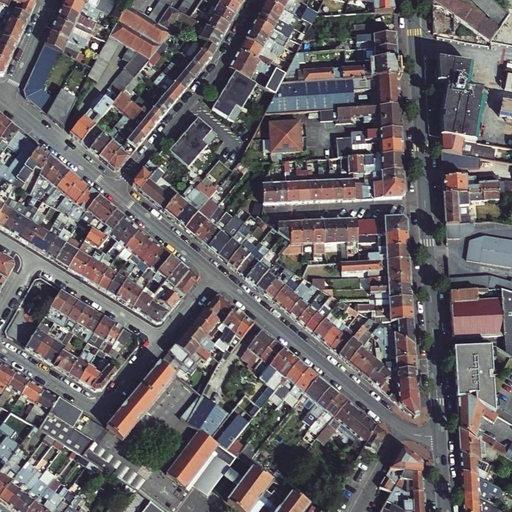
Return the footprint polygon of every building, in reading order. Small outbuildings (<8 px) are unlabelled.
[(6,11),(8,8),(9,5),(10,2),(11,0),(0,0),(0,17),(1,15),(4,17),(6,11)] [(11,9),(19,13),(30,18),(36,5),(33,0),(11,0),(10,2),(9,5),(12,7),(11,9)] [(70,0),(64,0),(61,9),(95,25),(98,18),(87,12),(89,8),(85,7),(70,0)] [(70,0),(85,7),(88,0),(97,0),(106,4),(105,6),(96,3),(94,8),(92,6),(90,9),(100,14),(117,22),(126,7),(127,4),(118,0),(70,0)] [(136,12),(142,0),(129,0),(127,4),(126,7),(136,12)] [(158,25),(162,20),(166,14),(170,9),(173,4),(166,0),(161,0),(147,19),(158,25)] [(200,3),(195,0),(186,0),(185,2),(196,9),(200,3)] [(227,0),(220,0),(217,7),(235,17),(240,7),(227,0)] [(266,0),(266,2),(284,12),(293,16),(296,10),(294,8),(288,4),(289,0),(297,0),(266,0)] [(364,0),(369,1),(370,6),(355,7),(355,15),(394,13),(393,0),(364,0)] [(499,30),(488,22),(470,10),(452,0),(431,0),(431,4),(490,42),(499,30)] [(471,0),(491,17),(488,22),(499,30),(502,25),(508,16),(495,3),(491,0),(471,0)] [(196,9),(185,2),(178,13),(189,20),(196,9)] [(266,2),(261,11),(287,26),(289,23),(287,22),(289,18),(282,15),(284,12),(266,2)] [(296,10),(293,16),(310,26),(316,15),(310,12),(307,10),(304,8),(297,4),(294,8),(296,10)] [(208,16),(211,17),(229,27),(235,17),(217,7),(214,5),(208,16)] [(129,48),(137,53),(149,60),(156,51),(164,42),(171,33),(169,32),(158,25),(147,19),(136,12),(126,7),(117,22),(111,33),(109,37),(119,42),(129,48)] [(9,12),(6,18),(25,27),(30,18),(19,13),(11,9),(8,8),(6,11),(9,12)] [(100,14),(90,9),(89,8),(87,12),(98,18),(100,14)] [(55,21),(73,29),(86,35),(89,36),(95,25),(61,9),(55,21)] [(211,59),(223,38),(193,22),(189,20),(178,13),(170,9),(166,14),(162,20),(158,25),(169,32),(175,21),(199,35),(193,46),(202,51),(211,59)] [(261,11),(255,21),(273,31),(275,27),(282,31),(284,27),(286,28),(287,26),(261,11)] [(229,27),(211,17),(208,23),(196,16),(193,22),(223,38),(229,27)] [(3,25),(2,27),(21,36),(25,27),(6,18),(3,17),(0,24),(3,25)] [(55,21),(50,34),(68,42),(75,45),(84,49),(86,46),(88,47),(89,43),(84,41),(70,35),(73,29),(55,21)] [(273,31),(255,21),(250,30),(277,45),(278,43),(276,42),(280,35),(273,31)] [(366,37),(365,25),(355,25),(356,37),(366,37)] [(2,27),(0,28),(0,37),(17,45),(21,36),(2,27)] [(86,35),(73,29),(70,35),(84,41),(86,35)] [(277,45),(250,30),(245,40),(262,49),(270,53),(274,47),(276,48),(277,45)] [(164,42),(168,45),(174,38),(172,37),(174,35),(171,33),(164,42)] [(44,47),(59,53),(75,61),(78,54),(72,51),(65,48),(68,42),(50,34),(44,47)] [(364,44),(364,50),(396,47),(395,34),(380,36),(368,37),(366,37),(356,37),(355,37),(356,43),(356,44),(364,44)] [(17,45),(0,37),(0,49),(13,55),(17,45)] [(97,81),(104,68),(108,62),(119,42),(109,37),(88,76),(97,81)] [(245,40),(239,51),(279,73),(282,68),(272,63),(273,61),(260,55),(262,49),(245,40)] [(75,45),(68,42),(65,48),(72,51),(75,45)] [(159,53),(160,55),(168,45),(164,42),(156,51),(159,53)] [(296,54),(300,46),(296,43),(291,53),(295,55),(296,54)] [(186,58),(193,63),(202,70),(211,59),(202,51),(193,46),(192,45),(183,56),(186,58)] [(44,47),(40,54),(56,61),(59,53),(44,47)] [(396,47),(364,50),(361,50),(361,57),(365,57),(365,62),(372,61),(397,60),(396,47)] [(139,72),(142,69),(147,62),(149,60),(137,53),(129,48),(123,59),(128,64),(107,91),(108,92),(92,112),(90,110),(69,135),(80,144),(93,129),(111,107),(117,99),(120,96),(122,93),(126,88),(126,87),(131,81),(136,76),(139,72)] [(0,60),(9,65),(13,55),(0,49),(0,60)] [(230,68),(257,85),(274,96),(281,84),(285,76),(281,74),(279,73),(239,51),(230,68)] [(328,52),(305,54),(306,62),(329,61),(328,52)] [(40,54),(38,60),(53,67),(56,61),(40,54)] [(285,76),(281,84),(366,79),(365,69),(334,71),(300,73),(300,65),(306,65),(306,62),(305,54),(296,54),(295,55),(291,65),(285,76)] [(193,63),(186,58),(183,61),(190,66),(193,63)] [(0,76),(3,76),(9,65),(0,60),(0,76)] [(38,60),(34,67),(49,74),(53,67),(38,60)] [(397,60),(372,61),(372,68),(365,69),(366,79),(398,77),(397,60)] [(439,122),(440,139),(462,142),(476,145),(484,98),(481,98),(482,90),(469,88),(473,66),(460,64),(435,60),(437,94),(443,95),(448,96),(447,102),(446,102),(443,117),(441,117),(440,122),(439,122)] [(177,69),(183,74),(192,82),(202,70),(193,63),(190,66),(183,61),(179,66),(177,64),(175,67),(177,69)] [(90,69),(84,66),(77,62),(70,74),(83,82),(90,69)] [(285,76),(291,65),(287,63),(281,74),(285,76)] [(163,74),(166,77),(184,92),(192,82),(183,74),(177,69),(175,67),(171,64),(163,74)] [(34,67),(31,74),(47,81),(49,74),(34,67)] [(126,88),(129,90),(131,88),(132,90),(143,76),(139,72),(136,76),(131,81),(126,87),(126,88)] [(257,85),(236,72),(212,110),(234,123),(257,85)] [(31,74),(29,80),(44,87),(47,81),(31,74)] [(175,102),(184,92),(166,77),(163,74),(161,76),(165,79),(161,84),(154,79),(152,83),(166,95),(170,98),(172,100),(175,102)] [(366,79),(281,84),(274,96),(264,116),(320,112),(354,110),(353,91),(377,90),(378,109),(400,107),(398,77),(366,79)] [(29,80),(26,86),(41,93),(42,91),(44,87),(29,80)] [(33,105),(41,93),(26,86),(23,92),(25,99),(33,105)] [(120,96),(125,100),(131,92),(129,90),(126,88),(122,93),(120,96)] [(168,100),(170,98),(166,95),(164,97),(156,90),(147,102),(155,108),(153,110),(163,118),(171,107),(165,102),(167,99),(168,100)] [(39,110),(48,96),(42,91),(41,93),(33,105),(39,110)] [(448,96),(443,95),(439,122),(440,122),(441,117),(443,117),(446,102),(447,102),(448,96)] [(46,116),(54,101),(48,96),(39,110),(46,116)] [(98,159),(111,143),(119,133),(123,136),(127,139),(128,137),(124,133),(131,125),(133,123),(140,113),(139,112),(125,100),(120,96),(117,99),(111,107),(122,116),(113,130),(105,139),(93,129),(80,144),(98,159)] [(172,100),(170,98),(168,100),(167,99),(165,102),(171,107),(173,105),(170,102),(172,100)] [(511,101),(503,100),(499,117),(511,119),(511,101)] [(147,119),(144,122),(153,129),(163,118),(153,110),(146,104),(139,112),(140,113),(147,119)] [(401,130),(400,107),(378,109),(354,110),(320,112),(321,122),(336,121),(336,125),(351,124),(351,119),(363,119),(363,124),(374,123),(379,122),(380,132),(401,130)] [(147,119),(140,113),(133,123),(139,128),(144,122),(147,119)] [(0,139),(10,125),(0,116),(0,139)] [(198,120),(169,152),(187,169),(216,136),(198,120)] [(139,128),(137,130),(135,133),(143,141),(153,129),(144,122),(139,128)] [(298,122),(269,124),(270,154),(300,152),(298,122)] [(9,145),(18,131),(10,125),(0,139),(0,143),(1,144),(0,145),(0,156),(1,157),(9,145)] [(128,137),(127,139),(128,141),(126,143),(135,151),(143,141),(135,133),(137,130),(131,125),(124,133),(128,137)] [(351,146),(371,144),(402,143),(401,130),(380,132),(375,132),(351,134),(351,138),(351,146)] [(18,131),(9,145),(15,149),(24,136),(18,131)] [(127,139),(123,136),(121,138),(123,140),(118,146),(122,149),(126,143),(128,141),(127,139)] [(348,158),(352,158),(352,152),(351,146),(351,138),(336,139),(337,159),(341,159),(348,158)] [(440,139),(441,153),(480,160),(496,162),(497,154),(463,148),(462,142),(440,139)] [(19,180),(39,149),(30,141),(11,171),(0,164),(0,177),(8,183),(15,186),(19,180)] [(107,167),(120,151),(111,143),(98,159),(107,167)] [(118,171),(128,159),(126,156),(130,151),(133,153),(135,151),(126,143),(122,149),(120,151),(107,167),(113,172),(118,171)] [(352,152),(352,158),(403,155),(402,143),(371,144),(371,151),(352,152)] [(39,178),(49,157),(39,149),(19,180),(15,186),(23,191),(34,173),(39,178)] [(480,168),(480,160),(441,153),(442,170),(480,168)] [(371,173),(374,173),(404,171),(403,155),(352,158),(348,158),(349,175),(353,174),(363,174),(364,174),(364,167),(371,167),(371,173)] [(56,163),(49,157),(39,178),(31,196),(34,198),(36,195),(39,190),(37,189),(39,183),(42,186),(56,163)] [(355,201),(353,174),(349,175),(348,158),(341,159),(341,169),(342,181),(343,201),(355,201)] [(320,203),(319,182),(319,176),(312,177),(312,160),(307,161),(308,178),(308,183),(309,203),(320,203)] [(153,174),(156,170),(158,168),(149,161),(132,182),(132,187),(138,192),(148,181),(153,174)] [(46,191),(63,168),(56,163),(42,186),(41,187),(46,191)] [(69,174),(63,168),(46,191),(45,193),(50,197),(69,174)] [(374,173),(374,183),(404,181),(404,171),(374,173)] [(286,173),(286,184),(297,183),(297,178),(290,179),(290,173),(286,173)] [(65,199),(79,181),(69,174),(50,197),(45,204),(53,208),(54,207),(53,204),(61,195),(65,199)] [(153,174),(148,181),(159,191),(166,196),(167,194),(165,192),(169,187),(153,174)] [(287,204),(286,184),(280,184),(279,174),(277,174),(277,176),(275,177),(275,179),(275,185),(276,205),(287,204)] [(363,174),(353,174),(355,201),(401,199),(405,194),(404,181),(374,183),(374,185),(364,185),(363,174)] [(0,177),(0,182),(6,186),(8,183),(0,177)] [(175,223),(184,230),(197,214),(202,208),(206,203),(208,201),(212,197),(216,191),(210,187),(213,184),(205,177),(195,190),(199,193),(200,193),(175,223)] [(442,180),(443,196),(491,193),(497,194),(499,194),(498,182),(498,179),(498,177),(446,180),(442,180)] [(297,178),(297,183),(298,204),(309,203),(308,183),(308,178),(301,178),(297,178)] [(70,213),(89,189),(79,181),(65,199),(60,205),(70,213)] [(138,192),(150,202),(159,191),(148,181),(138,192)] [(342,181),(331,182),(332,202),(343,201),(342,181)] [(324,182),(319,182),(320,203),(332,202),(331,182),(324,182)] [(511,183),(498,182),(499,194),(511,196),(511,183)] [(297,183),(286,184),(287,204),(298,204),(297,183)] [(276,205),(275,185),(263,186),(263,205),(276,205)] [(164,213),(175,223),(200,193),(199,193),(195,190),(191,186),(179,200),(176,197),(164,213)] [(150,202),(164,213),(176,197),(178,195),(169,187),(165,192),(167,194),(166,196),(159,191),(150,202)] [(70,218),(78,223),(99,198),(89,189),(70,213),(67,217),(70,218)] [(445,226),(468,224),(466,203),(498,201),(497,194),(491,193),(443,196),(445,226)] [(0,215),(5,207),(11,197),(9,196),(7,198),(1,194),(0,195),(0,215)] [(193,237),(206,222),(209,218),(212,215),(210,213),(208,215),(205,212),(211,204),(213,206),(217,201),(212,197),(208,201),(206,203),(202,208),(197,214),(184,230),(193,237)] [(78,223),(87,228),(94,220),(95,221),(102,213),(100,212),(107,204),(99,198),(78,223)] [(87,228),(91,231),(98,234),(116,212),(107,204),(100,212),(102,213),(95,221),(94,220),(87,228)] [(11,211),(5,207),(0,215),(0,227),(3,230),(13,212),(15,209),(13,208),(11,211)] [(20,240),(29,245),(39,228),(36,226),(37,224),(40,226),(46,217),(37,211),(34,217),(30,223),(20,240)] [(11,235),(23,214),(22,214),(19,216),(13,212),(3,230),(11,235)] [(109,236),(124,218),(116,212),(98,234),(106,239),(109,236)] [(27,213),(25,216),(23,219),(30,223),(34,217),(27,213)] [(11,235),(20,240),(30,223),(23,219),(25,216),(23,214),(11,235)] [(207,249),(222,230),(220,228),(228,216),(225,214),(221,218),(216,224),(213,228),(201,243),(207,249)] [(66,216),(65,215),(61,221),(64,223),(65,226),(70,218),(67,217),(66,216)] [(111,249),(113,247),(132,225),(124,218),(109,236),(113,239),(107,245),(111,249)] [(216,224),(213,221),(209,218),(206,222),(213,228),(216,224)] [(207,249),(217,257),(235,235),(232,232),(238,224),(232,219),(222,230),(207,249)] [(357,237),(369,236),(408,235),(407,223),(402,219),(384,219),(385,227),(367,228),(366,220),(356,221),(357,237)] [(335,244),(334,221),(323,222),(324,245),(330,244),(330,252),(335,252),(335,244)] [(346,252),(346,250),(345,221),(334,221),(335,244),(341,244),(341,252),(346,252)] [(346,250),(358,250),(357,237),(356,221),(345,221),(346,250)] [(213,228),(206,222),(193,237),(201,243),(213,228)] [(313,245),(312,222),(301,223),(302,245),(308,245),(308,253),(314,253),(313,245)] [(324,245),(323,222),(312,222),(313,245),(319,245),(324,245)] [(268,224),(291,244),(290,223),(268,224)] [(290,223),(291,244),(291,246),(302,245),(301,223),(290,223)] [(446,240),(453,240),(460,239),(474,231),(474,224),(468,224),(445,226),(446,240)] [(38,251),(51,229),(44,225),(42,230),(39,228),(29,245),(38,251)] [(121,253),(139,231),(132,225),(113,247),(121,253)] [(57,229),(53,226),(51,229),(38,251),(47,256),(59,236),(62,231),(57,229)] [(91,246),(93,247),(97,250),(106,239),(98,234),(91,231),(85,242),(83,240),(81,242),(83,244),(82,246),(88,251),(90,248),(91,246)] [(128,252),(132,256),(147,237),(139,231),(121,253),(119,255),(123,259),(128,252)] [(227,265),(241,248),(239,246),(245,238),(238,232),(235,235),(217,257),(227,265)] [(69,238),(80,245),(81,242),(83,240),(72,233),(69,238)] [(65,244),(69,238),(63,235),(60,239),(59,241),(65,244)] [(378,244),(378,249),(408,248),(408,235),(369,236),(369,244),(378,244)] [(60,237),(59,236),(47,256),(55,262),(65,244),(59,241),(60,239),(60,237)] [(369,244),(369,236),(357,237),(358,250),(361,249),(369,249),(369,244)] [(131,273),(133,270),(140,262),(155,244),(147,237),(132,256),(127,262),(130,264),(124,271),(129,276),(131,273)] [(68,270),(78,252),(76,251),(80,245),(69,238),(65,244),(55,262),(68,270)] [(466,261),(511,268),(511,242),(484,238),(483,244),(469,242),(466,261)] [(148,269),(163,250),(155,244),(140,262),(144,265),(137,274),(141,277),(148,269)] [(80,277),(91,260),(85,256),(88,251),(82,246),(78,252),(68,270),(80,277)] [(250,255),(241,248),(227,265),(236,272),(250,255)] [(358,256),(358,263),(409,261),(408,248),(378,249),(378,255),(358,256)] [(152,272),(141,285),(145,289),(157,274),(171,257),(163,250),(148,269),(152,272)] [(347,264),(358,263),(358,256),(358,254),(352,255),(352,259),(347,259),(347,264)] [(94,255),(91,260),(100,266),(103,261),(94,255)] [(245,280),(259,263),(250,255),(236,272),(245,280)] [(171,257),(157,274),(160,277),(153,286),(158,291),(159,290),(161,288),(180,265),(171,257)] [(0,291),(14,268),(13,263),(7,259),(0,272),(0,291)] [(255,288),(272,267),(275,263),(273,261),(270,265),(263,259),(259,263),(245,280),(255,288)] [(85,280),(89,283),(100,266),(91,260),(80,277),(85,280)] [(89,283),(97,288),(108,271),(113,263),(111,261),(110,263),(107,262),(104,268),(100,266),(89,283)] [(387,271),(387,277),(410,276),(409,261),(358,263),(347,264),(341,264),(341,272),(368,272),(387,271)] [(112,273),(117,266),(113,263),(108,271),(112,273)] [(163,290),(165,292),(167,290),(180,300),(196,281),(195,277),(180,265),(161,288),(163,290)] [(255,288),(264,295),(276,280),(281,275),(272,267),(255,288)] [(106,293),(115,299),(125,281),(129,276),(124,271),(121,269),(119,273),(117,276),(106,293)] [(97,288),(106,293),(117,276),(112,273),(108,271),(97,288)] [(129,276),(125,281),(134,287),(137,282),(134,280),(129,276)] [(374,282),(375,289),(411,287),(410,276),(387,277),(387,282),(374,282)] [(491,277),(449,279),(450,294),(488,291),(496,290),(501,291),(501,292),(511,294),(511,280),(511,281),(510,282),(491,277)] [(280,309),(293,293),(288,290),(294,283),(291,279),(285,287),(272,302),(280,309)] [(264,295),(272,302),(285,287),(276,280),(264,295)] [(115,299),(124,304),(134,287),(125,281),(115,299)] [(134,287),(124,304),(132,309),(145,289),(141,285),(137,282),(134,287)] [(280,309),(288,315),(300,299),(303,296),(305,294),(297,287),(293,293),(280,309)] [(322,291),(315,287),(309,295),(311,296),(307,300),(312,304),(319,295),(322,291)] [(380,300),(389,300),(412,298),(411,287),(375,289),(369,289),(369,294),(380,294),(380,300)] [(132,309),(143,316),(151,301),(152,299),(154,296),(145,289),(132,309)] [(165,292),(159,300),(163,303),(171,310),(180,300),(167,290),(165,292)] [(324,304),(328,300),(331,297),(322,291),(319,295),(321,297),(319,300),(324,304)] [(452,339),(503,335),(501,296),(497,297),(497,300),(488,301),(488,291),(450,294),(452,339)] [(505,354),(511,358),(511,294),(501,292),(501,291),(501,296),(503,335),(508,335),(509,342),(504,343),(505,354)] [(50,308),(59,314),(69,297),(61,292),(50,308)] [(303,296),(300,299),(309,307),(312,304),(307,300),(303,296)] [(68,319),(78,302),(69,297),(59,314),(68,319)] [(204,309),(214,318),(219,312),(227,319),(235,310),(219,297),(214,298),(204,309)] [(334,298),(331,301),(329,303),(335,307),(340,302),(334,298)] [(412,298),(389,300),(389,308),(389,311),(412,310),(412,298)] [(288,315),(296,322),(309,307),(300,299),(288,315)] [(143,316),(152,321),(160,307),(151,301),(143,316)] [(86,308),(78,302),(68,319),(76,324),(86,308)] [(340,302),(335,307),(342,311),(344,310),(347,306),(340,302)] [(163,303),(161,306),(169,313),(171,310),(163,303)] [(349,306),(349,307),(349,308),(352,309),(358,313),(376,312),(389,311),(389,308),(375,309),(375,305),(349,306)] [(160,307),(152,321),(156,324),(160,323),(169,313),(161,306),(160,307)] [(309,307),(296,322),(304,329),(317,313),(309,307)] [(86,308),(76,324),(84,329),(95,313),(86,308)] [(214,318),(204,309),(198,317),(212,330),(217,324),(221,327),(223,325),(219,322),(214,318)] [(223,325),(221,327),(218,330),(227,337),(224,346),(228,349),(229,347),(231,343),(235,335),(244,318),(235,310),(227,319),(225,322),(223,325)] [(390,322),(397,322),(413,321),(412,310),(389,311),(376,312),(376,317),(382,317),(390,317),(390,322)] [(56,315),(49,311),(45,317),(52,321),(56,315)] [(325,311),(321,316),(325,320),(329,314),(325,311)] [(95,313),(84,329),(93,335),(104,318),(95,313)] [(317,313),(304,329),(312,335),(325,320),(321,316),(317,313)] [(212,330),(198,317),(191,326),(206,338),(212,330)] [(98,350),(99,350),(114,325),(104,318),(93,335),(99,338),(94,347),(98,350)] [(254,325),(244,318),(235,335),(241,340),(254,325)] [(312,335),(321,342),(334,327),(325,320),(312,335)] [(321,342),(329,349),(347,328),(338,321),(334,327),(321,342)] [(397,322),(397,328),(398,337),(415,346),(413,321),(397,322)] [(44,324),(42,323),(31,340),(25,349),(35,355),(47,335),(50,331),(43,326),(44,324)] [(107,356),(112,348),(123,330),(114,325),(99,350),(103,353),(107,356)] [(206,338),(191,326),(183,335),(206,355),(208,352),(206,350),(212,343),(206,338)] [(384,340),(383,328),(380,326),(373,333),(375,335),(377,337),(379,338),(377,341),(379,343),(381,340),(384,340)] [(356,336),(338,357),(348,365),(361,349),(362,348),(356,343),(359,342),(368,331),(363,327),(356,336)] [(61,344),(56,341),(44,361),(54,367),(70,341),(74,335),(71,333),(62,328),(61,330),(67,334),(61,344)] [(347,328),(329,349),(338,357),(356,336),(347,328)] [(84,329),(79,338),(88,344),(93,335),(84,329)] [(133,336),(125,331),(118,343),(125,348),(133,336)] [(260,360),(274,342),(262,332),(241,357),(244,359),(246,357),(251,362),(256,356),(260,360)] [(394,334),(395,360),(416,358),(415,346),(398,337),(394,334)] [(56,341),(47,335),(35,355),(44,361),(56,341)] [(206,355),(183,335),(174,346),(190,360),(194,354),(205,363),(207,361),(208,363),(211,359),(206,355)] [(54,367),(68,376),(78,360),(81,355),(76,351),(72,357),(66,353),(72,343),(70,341),(54,367)] [(276,344),(274,342),(260,360),(262,361),(276,344)] [(369,345),(366,343),(362,348),(361,349),(364,351),(369,345)] [(276,344),(262,361),(265,364),(257,373),(259,374),(256,377),(260,379),(284,350),(276,344)] [(174,346),(162,361),(175,371),(173,372),(175,373),(181,366),(187,371),(185,373),(190,376),(198,366),(190,360),(174,346)] [(78,360),(68,376),(79,382),(88,366),(94,357),(98,350),(94,347),(93,347),(89,353),(83,363),(78,360)] [(118,352),(112,348),(107,356),(113,360),(118,352)] [(467,400),(494,416),(490,348),(453,351),(456,400),(467,400)] [(361,349),(348,365),(356,371),(368,355),(364,351),(361,349)] [(81,355),(78,360),(83,363),(89,353),(84,350),(81,355)] [(98,350),(94,357),(99,360),(103,353),(99,350),(98,350)] [(275,391),(299,362),(284,350),(260,379),(269,387),(263,393),(269,398),(275,391)] [(364,378),(377,362),(376,361),(368,355),(356,371),(364,378)] [(396,364),(396,372),(416,371),(416,358),(395,360),(385,360),(386,365),(396,364)] [(101,361),(98,367),(95,371),(101,376),(108,368),(106,366),(107,366),(101,361)] [(159,364),(173,376),(175,373),(173,372),(175,371),(162,361),(159,364)] [(290,392),(308,370),(299,362),(275,391),(280,395),(284,391),(286,393),(288,391),(290,392)] [(383,367),(377,362),(364,378),(371,384),(382,370),(383,367)] [(2,364),(0,368),(0,391),(4,394),(6,390),(7,388),(16,373),(2,364)] [(108,368),(101,376),(90,389),(94,392),(101,391),(116,373),(109,367),(110,366),(108,364),(107,366),(106,366),(108,368)] [(159,364),(106,428),(122,442),(171,382),(175,377),(173,376),(159,364)] [(88,366),(79,382),(90,389),(101,376),(95,371),(98,367),(95,366),(93,369),(88,366)] [(386,369),(383,367),(382,370),(371,384),(379,390),(385,383),(387,381),(389,379),(389,378),(389,373),(386,373),(386,369)] [(290,392),(281,403),(284,405),(292,397),(296,400),(302,394),(304,395),(318,378),(308,370),(290,392)] [(396,378),(397,383),(417,382),(416,371),(396,372),(389,373),(389,378),(396,378)] [(16,373),(7,388),(21,396),(30,382),(16,373)] [(175,377),(171,382),(194,401),(198,396),(175,377)] [(316,405),(330,388),(318,378),(304,395),(299,402),(303,405),(295,415),(293,413),(275,436),(284,444),(309,413),(316,405)] [(30,382),(21,396),(36,405),(45,391),(30,382)] [(397,383),(398,393),(418,392),(417,382),(397,383)] [(419,416),(418,392),(398,393),(391,388),(388,385),(385,383),(379,390),(414,419),(419,416)] [(320,409),(324,412),(338,395),(330,388),(316,405),(320,409)] [(11,394),(6,390),(4,394),(2,397),(0,399),(0,407),(2,409),(11,394)] [(59,399),(45,391),(36,405),(34,408),(30,415),(25,422),(30,425),(41,408),(50,414),(59,399)] [(333,419),(347,402),(338,395),(324,412),(328,416),(321,425),(325,429),(328,426),(329,424),(333,419)] [(198,396),(194,401),(179,419),(186,425),(201,398),(198,396)] [(186,425),(197,432),(209,440),(214,434),(222,424),(216,419),(214,412),(216,409),(201,398),(186,425)] [(59,399),(50,414),(39,431),(45,434),(48,436),(76,453),(86,437),(72,428),(79,416),(83,419),(85,415),(59,399)] [(493,425),(497,418),(494,416),(467,400),(456,400),(458,430),(479,443),(504,458),(508,451),(484,436),(483,437),(477,434),(482,418),(493,425)] [(354,408),(347,402),(333,419),(337,423),(340,425),(354,408)] [(30,415),(34,408),(31,405),(26,413),(30,415)] [(316,405),(309,413),(314,417),(320,409),(316,405)] [(19,411),(14,408),(11,414),(16,417),(19,411)] [(369,439),(376,426),(354,408),(340,425),(360,442),(354,450),(361,454),(364,448),(369,439)] [(14,443),(21,448),(36,428),(30,425),(25,422),(16,417),(11,414),(0,430),(0,431),(8,438),(0,447),(0,475),(1,474),(0,473),(0,465),(10,452),(8,450),(14,443)] [(319,425),(316,422),(309,431),(312,433),(319,425)] [(226,451),(241,432),(232,424),(220,439),(215,444),(226,451)] [(332,429),(328,426),(325,429),(321,434),(329,440),(335,432),(332,429)] [(376,426),(369,439),(380,445),(385,436),(384,433),(376,426)] [(458,430),(460,452),(480,464),(479,443),(458,430)] [(197,432),(165,476),(184,489),(185,490),(212,453),(215,455),(214,457),(228,468),(236,458),(226,451),(215,444),(209,440),(197,432)] [(215,444),(220,439),(214,434),(209,440),(215,444)] [(76,453),(91,463),(99,468),(116,478),(120,472),(115,468),(116,467),(107,460),(106,461),(90,448),(94,443),(94,442),(86,437),(76,453)] [(369,439),(364,448),(375,454),(380,445),(369,439)] [(140,488),(144,481),(94,443),(90,448),(106,461),(107,460),(116,467),(115,468),(120,472),(116,478),(117,480),(127,486),(137,492),(138,493),(123,511),(131,511),(143,498),(150,503),(161,511),(174,511),(192,487),(212,460),(226,471),(222,477),(237,489),(243,480),(228,469),(228,468),(214,457),(215,455),(212,453),(185,490),(184,489),(169,509),(140,488)] [(236,458),(243,462),(247,465),(255,455),(244,448),(236,458)] [(406,468),(412,457),(402,449),(381,486),(385,488),(383,491),(386,493),(391,484),(390,483),(395,473),(400,473),(404,467),(406,468)] [(19,450),(1,474),(0,475),(0,499),(15,479),(18,476),(13,472),(23,458),(19,455),(21,452),(19,450)] [(460,452),(461,471),(478,480),(477,472),(487,477),(491,470),(480,464),(460,452)] [(420,464),(412,457),(406,468),(404,467),(400,473),(395,473),(390,483),(391,484),(393,485),(396,486),(396,485),(397,483),(403,473),(423,475),(420,464)] [(226,471),(212,460),(192,487),(206,498),(222,477),(226,471)] [(99,468),(91,463),(85,470),(93,476),(99,468)] [(304,511),(309,506),(291,495),(283,506),(278,502),(281,499),(272,492),(270,495),(266,491),(272,482),(252,469),(243,480),(237,489),(226,502),(239,511),(304,511)] [(12,511),(15,511),(32,491),(45,473),(42,471),(40,474),(36,472),(32,477),(30,476),(6,507),(12,511)] [(461,471),(462,493),(479,498),(479,497),(487,502),(491,495),(498,499),(502,493),(495,489),(486,485),(483,483),(480,482),(478,480),(461,471)] [(0,502),(6,507),(30,476),(26,472),(18,482),(15,479),(0,499),(0,502)] [(403,473),(397,483),(403,484),(403,480),(410,483),(410,493),(424,495),(423,475),(403,473)] [(491,476),(486,485),(495,489),(499,481),(491,476)] [(28,511),(39,497),(51,481),(46,477),(34,493),(32,491),(15,511),(28,511)] [(117,480),(114,484),(124,490),(127,486),(117,480)] [(41,499),(39,497),(28,511),(40,511),(51,498),(61,485),(55,481),(41,499)] [(404,504),(405,492),(400,490),(395,488),(391,495),(387,502),(389,504),(392,506),(394,503),(404,504)] [(51,498),(40,511),(53,511),(60,503),(69,492),(66,490),(64,492),(61,490),(53,500),(51,498)] [(425,511),(424,495),(410,493),(405,492),(404,504),(403,511),(404,511),(425,511)] [(479,498),(462,493),(462,495),(462,497),(479,501),(479,500),(479,498)] [(62,505),(60,503),(53,511),(65,511),(76,498),(71,494),(62,505)] [(76,498),(65,511),(73,511),(83,500),(78,496),(76,498)] [(462,497),(463,511),(498,511),(499,511),(479,501),(462,497)] [(161,511),(150,503),(143,511),(161,511)]
